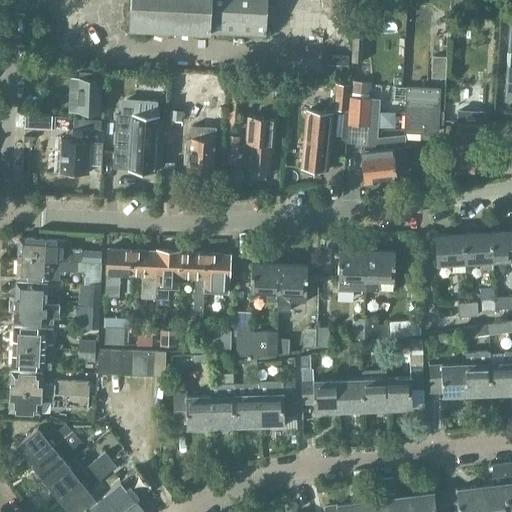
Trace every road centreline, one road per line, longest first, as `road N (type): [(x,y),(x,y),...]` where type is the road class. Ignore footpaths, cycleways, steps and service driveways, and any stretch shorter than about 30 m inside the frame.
road 1 (residential): [(2,217),(198,224),(511,191)]
road 2 (residential): [(192,511),(285,472),(511,440)]
road 3 (residential): [(2,217),(10,0)]
